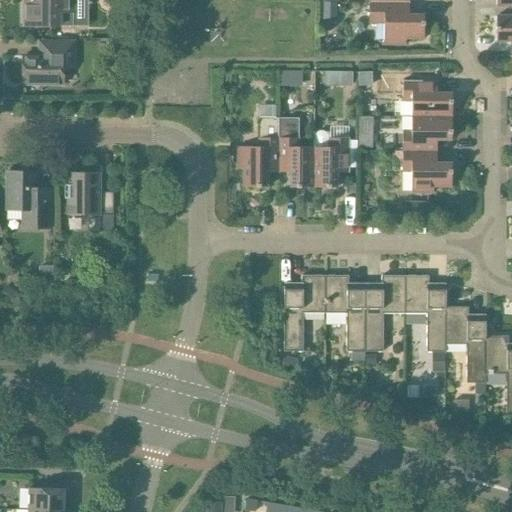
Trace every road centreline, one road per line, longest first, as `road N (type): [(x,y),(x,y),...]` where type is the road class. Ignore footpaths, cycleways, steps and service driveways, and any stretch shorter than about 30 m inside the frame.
road 1 (tertiary): [(163,423),(511,501)]
road 2 (tertiary): [(511,484),(317,438),(254,408),(173,385)]
road 3 (residential): [(0,138),(173,140),(197,173),(196,245)]
road 4 (residential): [(196,245),(446,244),(475,252)]
road 5 (residential): [(475,252),(492,203),(486,83),(462,47),(462,0)]
road 6 (tertiary): [(173,385),(74,364),(0,359)]
road 7 (tertiary): [(0,381),(163,423)]
road 8 (residential): [(196,245),(196,286),(173,385)]
